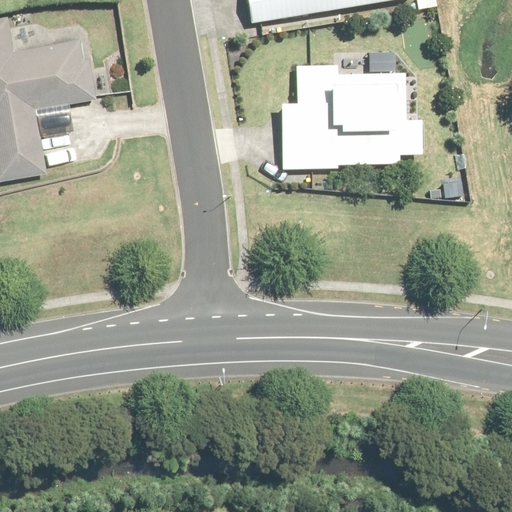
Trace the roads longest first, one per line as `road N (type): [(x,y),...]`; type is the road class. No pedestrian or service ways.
road 1 (residential): [(164,0),(204,209),(209,334)]
road 2 (tertiary): [(209,334),(362,340),(511,361)]
road 3 (tertiary): [(0,369),(209,334)]
